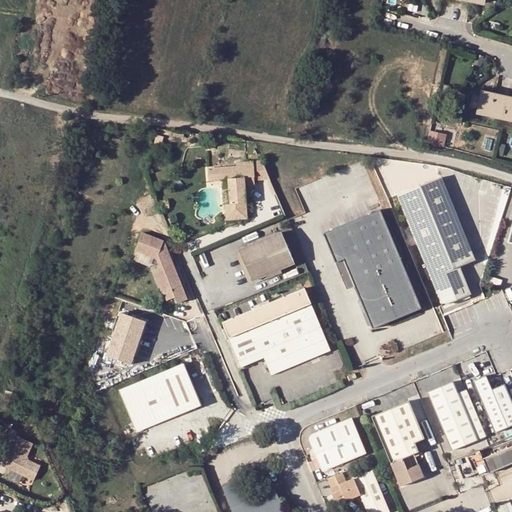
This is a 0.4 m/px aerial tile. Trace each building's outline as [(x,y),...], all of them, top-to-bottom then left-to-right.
[(482,93),(477,113),(511,121),(511,99),(494,95),(482,93)] [(429,143),(446,145),(448,133),(431,130),(429,143)] [(210,168),(211,179),(228,178),(230,203),(224,204),(225,222),(249,220),(246,184),(254,184),(254,181),(265,180),(263,158),(235,161),(235,166),(210,168)] [(399,194),(443,304),(471,293),(460,265),(475,259),(442,176),(399,194)] [(422,309),(382,210),(325,233),(337,262),(345,259),(373,328),(422,309)] [(253,279),(296,262),(283,231),(240,248),(253,279)] [(179,303),(189,299),(165,240),(143,234),(135,251),(149,256),(157,258),(159,264),(156,272),(165,294),(166,293),(169,300),(176,297),(179,303)] [(300,309),(230,337),(242,365),(264,356),(271,374),(331,350),(312,303),(306,287),(293,292),(300,309)] [(300,309),(293,292),(224,321),(229,334),(230,337),(300,309)] [(146,323),(120,314),(106,354),(131,363),(146,323)] [(201,404),(184,363),(118,390),(135,430),(201,404)] [(492,388),(486,374),(472,380),(493,431),(511,423),(511,402),(504,383),(492,388)] [(478,438),(485,435),(466,388),(459,391),(454,380),(429,390),(452,449),(478,438)] [(410,401),(372,416),(387,452),(416,440),(425,436),(410,401)] [(309,438),(322,469),(365,451),(351,416),(311,434),(310,434),(310,435),(309,437),(309,438)] [(29,445),(15,440),(13,444),(9,443),(0,465),(6,467),(4,471),(32,482),(38,467),(25,462),(24,459),(29,445)] [(401,486),(425,477),(418,461),(415,452),(419,450),(416,440),(387,452),(401,486)] [(511,445),(485,457),(482,449),(472,454),(478,468),(486,465),(489,473),(511,463),(511,445)] [(369,510),(370,511),(385,511),(388,511),(373,470),(345,480),(342,471),(328,477),(331,486),(328,487),(332,496),(342,493),(345,499),(360,493),(367,510),(369,510)] [(231,511),(236,511),(278,496),(275,488),(253,498),(244,477),(221,486),(231,511)] [(284,511),(278,496),(236,511),(284,511)] [(511,511),(511,498),(499,503),(501,511),(511,511)]
